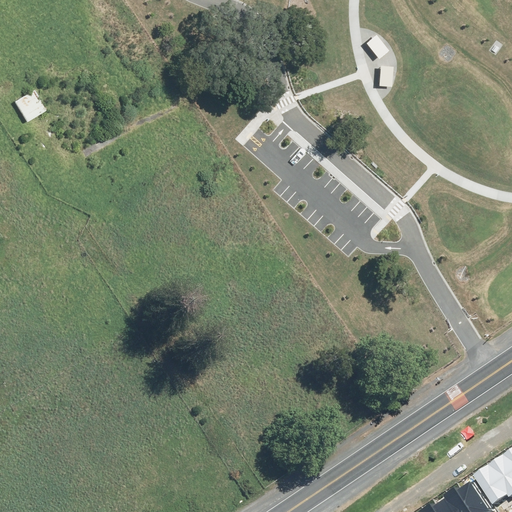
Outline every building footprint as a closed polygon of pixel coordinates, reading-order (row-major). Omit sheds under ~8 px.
[(366,44),(380,59),(389,50),(376,35),(366,44)] [(381,66),(379,86),(392,87),(394,67),(381,66)] [(28,90),(7,103),(21,127),(42,114),(28,90)] [(511,491),(511,457),(509,454),(494,464),(511,491)] [(499,505),(511,495),(511,491),(494,464),(479,474),(499,505)] [(480,511),(489,511),(496,508),(475,478),(463,486),(480,511)] [(463,511),(480,511),(463,486),(451,494),(463,511)] [(445,511),(463,511),(451,494),(439,503),(445,511)] [(427,511),(445,511),(439,503),(427,511)]
